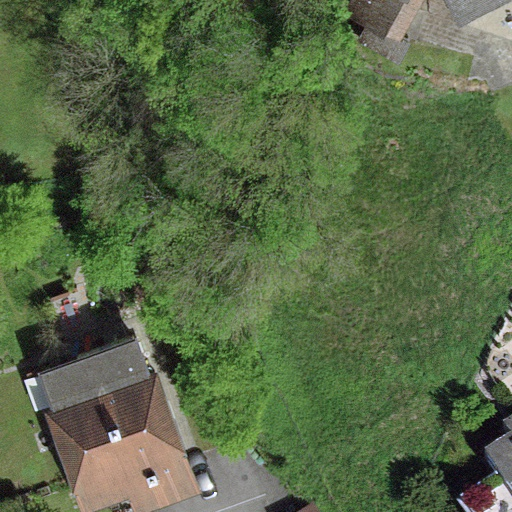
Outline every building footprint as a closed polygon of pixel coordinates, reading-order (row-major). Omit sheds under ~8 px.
[(348,0),(345,6),(350,8),(368,19),(357,37),(392,57),(403,37),(394,32),(412,0),(348,0)] [(449,0),(459,19),(495,0),(449,0)] [(39,222),(21,227),(29,256),(48,251),(39,222)] [(56,401),(54,402),(87,494),(174,463),(141,371),(115,380),(103,346),(44,367),(56,401)] [(458,511),(511,511),(511,420),(498,429),(507,441),(480,460),(494,481),(455,508),(458,511)]
